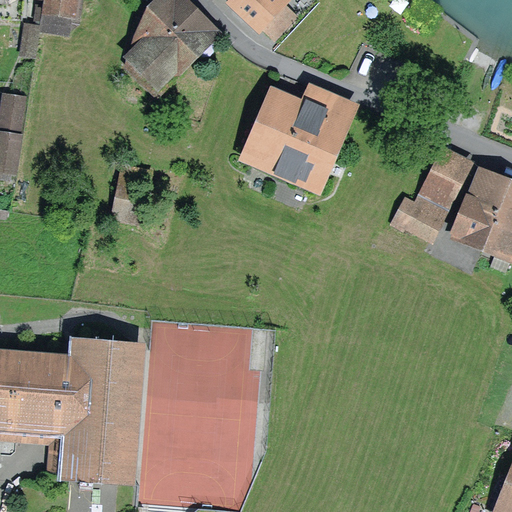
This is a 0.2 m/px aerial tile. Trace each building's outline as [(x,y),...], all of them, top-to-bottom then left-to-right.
[(0,0),(0,19),(21,21),(22,0),(0,0)] [(43,0),(42,11),(75,17),(77,0),(43,0)] [(158,0),(153,5),(158,10),(155,16),(192,53),(194,51),(203,61),(219,45),(210,36),(211,35),(174,0),(158,0)] [(258,26),(282,0),(235,0),(233,3),(258,26)] [(424,0),(416,0),(408,8),(420,18),(431,6),(424,0)] [(130,57),(159,86),(192,53),(155,16),(143,28),(147,32),(141,38),(145,43),(130,57)] [(23,20),(21,57),(39,58),(40,31),(73,33),(73,23),(23,20)] [(321,196),(359,108),(312,88),(304,105),(270,90),(240,161),(321,196)] [(0,176),(15,178),(24,98),(1,95),(0,107),(0,176)] [(443,151),(421,193),(447,205),(468,164),(443,151)] [(123,182),(116,216),(138,221),(145,187),(136,185),(139,174),(128,172),(125,183),(123,182)] [(479,176),(456,233),(485,245),(508,188),(479,176)] [(511,255),(511,189),(508,188),(485,245),(511,255)] [(394,220),(430,240),(440,221),(404,201),(394,220)] [(53,430),(49,474),(130,480),(140,349),(76,344),(75,361),(0,355),(0,440),(3,440),(4,426),(53,430)] [(511,511),(511,487),(502,511),(511,511)]
